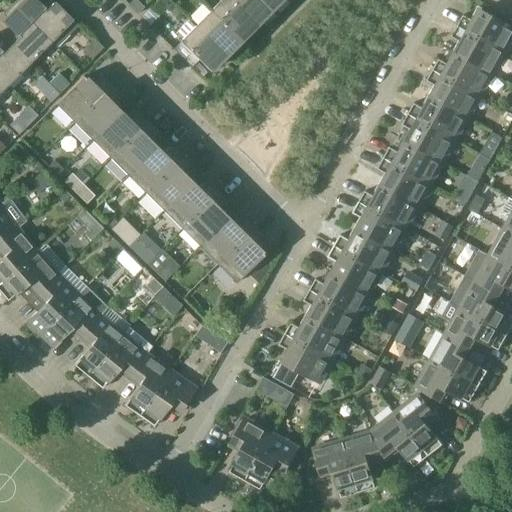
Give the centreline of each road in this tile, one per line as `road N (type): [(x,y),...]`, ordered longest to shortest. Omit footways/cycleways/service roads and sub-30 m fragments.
road 1 (residential): [(303,225),(74,0)]
road 2 (residential): [(171,478),(303,225)]
road 3 (residential): [(303,225),(431,0)]
road 4 (residential): [(0,343),(171,478)]
road 5 (residential): [(390,511),(431,496),(456,470),(511,369)]
